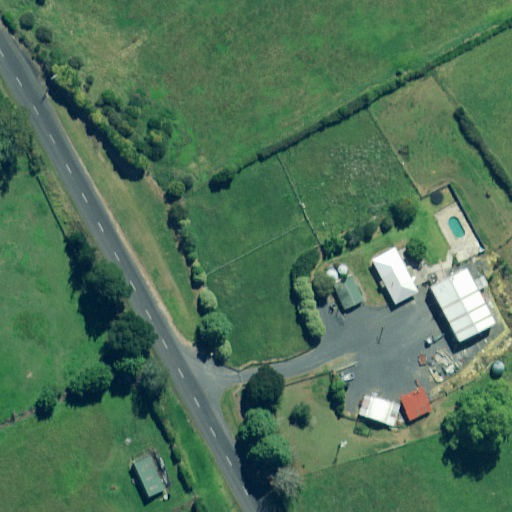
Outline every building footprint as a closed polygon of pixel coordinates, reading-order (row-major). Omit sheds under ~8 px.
[(416,294),(394,249),(371,261),(394,305),(416,294)] [(492,324),(464,271),(428,290),(457,343),(492,324)] [(365,301),(352,277),(332,287),(345,311),(365,301)] [(446,385),(435,390),(440,400),(450,395),(446,385)] [(399,407),(364,396),(358,416),(393,427),(399,407)] [(165,493),(149,457),(132,464),(148,500),(165,493)]
